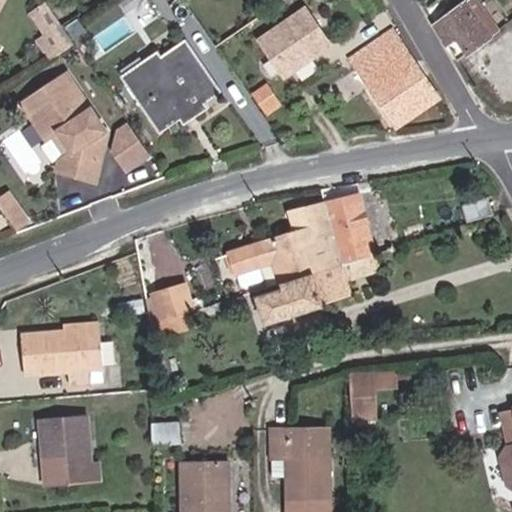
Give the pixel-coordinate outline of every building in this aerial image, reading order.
[(475,0),(466,0),(434,25),(447,46),(454,41),(463,55),(487,38),(497,30),(475,0)] [(329,47),(304,12),(259,43),(284,78),(329,47)] [(51,61),(73,43),(63,27),(59,22),(35,42),(51,61)] [(436,98),(391,33),(352,60),(396,126),(436,98)] [(151,69),(147,64),(122,82),(160,134),(184,117),(179,112),(187,106),(191,111),(220,91),(183,38),(154,59),(158,64),(151,69)] [(511,39),(496,52),(506,66),(511,75),(511,39)] [(68,75),(32,101),(54,137),(60,133),(73,155),(66,158),(62,174),(95,183),(101,160),(96,156),(98,148),(104,150),(108,134),(68,75)] [(32,101),(25,104),(48,141),(54,137),(32,101)] [(150,155),(131,127),(119,135),(114,153),(126,170),(150,155)] [(55,172),(62,174),(66,158),(58,163),(55,172)] [(302,274),(339,263),(324,203),(322,195),(303,199),(306,211),(286,216),(292,234),(290,235),(302,274)] [(339,263),(373,252),(356,195),(324,203),(339,263)] [(490,213),(486,197),(461,205),(466,220),(490,213)] [(15,205),(3,213),(15,230),(27,222),(15,205)] [(275,283),(302,274),(290,235),(230,253),(241,290),(264,283),(258,265),(268,262),(275,283)] [(302,274),(275,283),(277,291),(257,297),(264,320),(325,302),(324,300),(350,292),(345,278),(378,269),(373,252),(339,263),(302,274)] [(193,309),(185,282),(150,295),(158,320),(193,309)] [(141,311),(140,299),(120,301),(121,312),(141,311)] [(196,317),(193,309),(158,320),(160,328),(196,317)] [(160,328),(158,320),(142,325),(142,333),(160,328)] [(62,325),(63,329),(63,331),(98,328),(97,321),(62,325)] [(63,331),(63,329),(20,333),(24,376),(77,371),(79,383),(102,381),(98,328),(63,331)] [(364,368),(345,370),(346,398),(365,397),(364,368)] [(365,397),(346,398),(347,414),(366,414),(365,397)] [(511,447),(511,411),(501,415),(508,448),(511,447)] [(88,461),(84,414),(39,417),(46,485),(101,480),(99,460),(88,461)] [(176,422),(148,424),(149,444),(177,443),(176,422)] [(319,466),(317,429),(270,430),(270,457),(285,457),(286,496),(288,496),(328,496),(327,467),(319,466)] [(327,429),(317,429),(319,466),(327,467),(327,429)] [(511,447),(508,448),(507,448),(501,459),(507,486),(511,488),(511,447)] [(227,511),(226,460),(181,461),(181,511),(227,511)] [(328,511),(328,496),(288,496),(288,511),(328,511)]
